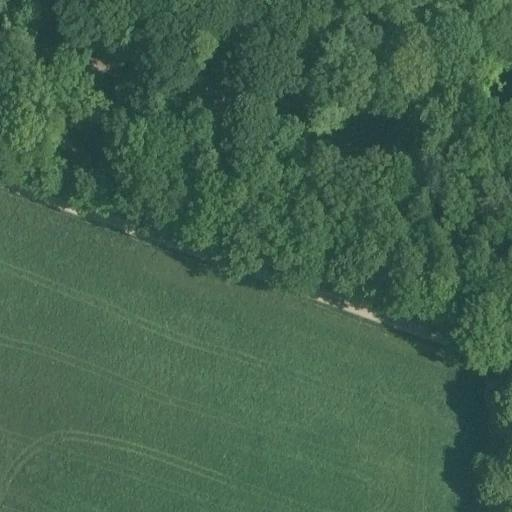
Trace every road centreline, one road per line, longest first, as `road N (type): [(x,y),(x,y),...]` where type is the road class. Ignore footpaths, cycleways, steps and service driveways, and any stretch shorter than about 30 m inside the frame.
road 1 (track): [(511,211),(0,24)]
road 2 (track): [(0,178),(511,361)]
